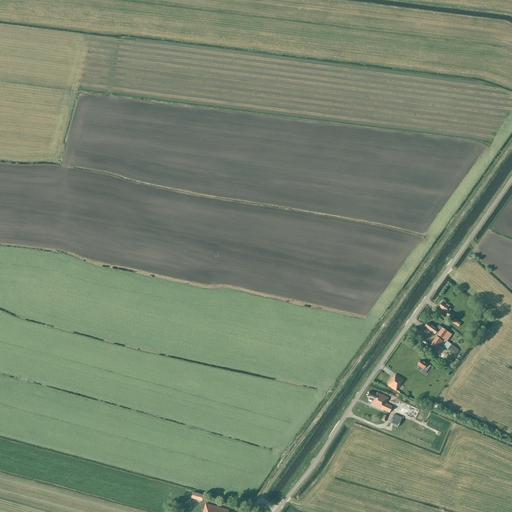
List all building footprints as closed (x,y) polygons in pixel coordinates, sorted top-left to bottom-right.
[(446,306),(441,302),(439,307),(447,313),(446,316),(450,319),(453,315),(448,312),(450,309),(451,307),(447,304),(446,306)] [(435,329),(427,323),(424,326),(434,333),(437,330),(439,332),(437,335),(442,338),(444,335),(446,331),(442,328),(438,325),(435,329)] [(444,335),(442,338),(447,341),(451,335),(446,331),(444,335)] [(442,340),(436,336),(430,344),(436,349),(442,340)] [(427,363),(427,364),(420,360),(417,364),(426,371),(430,366),(427,363)] [(393,377),(387,385),(395,391),(403,380),(395,374),(393,377)] [(376,394),(369,391),(366,396),(369,397),(368,399),(373,401),(371,405),(389,413),(392,406),(386,403),(387,402),(386,401),(387,397),(377,392),(376,394)] [(379,413),(377,418),(385,422),(387,416),(379,413)] [(398,427),(402,417),(394,413),(389,424),(390,424),(398,427)] [(190,498),(202,501),(203,495),(192,492),(190,498)] [(227,511),(228,511),(226,511),(227,509),(205,503),(202,511),(227,511)]
